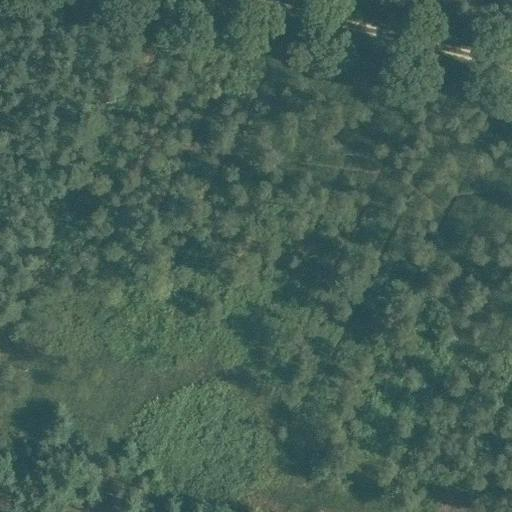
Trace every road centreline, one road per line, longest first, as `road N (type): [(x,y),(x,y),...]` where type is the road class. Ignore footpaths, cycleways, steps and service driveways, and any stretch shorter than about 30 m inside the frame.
road 1 (track): [(0,341),(160,0)]
road 2 (track): [(227,0),(511,69)]
